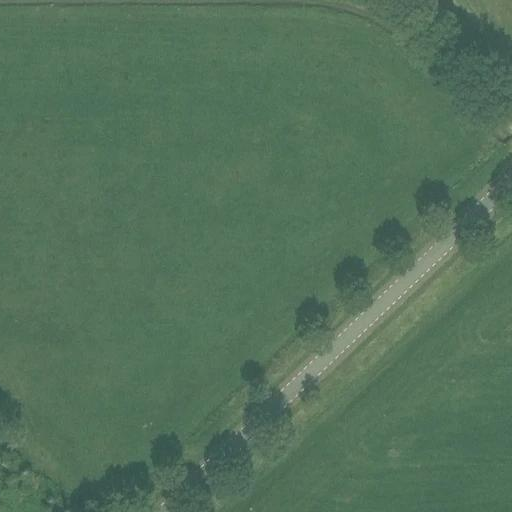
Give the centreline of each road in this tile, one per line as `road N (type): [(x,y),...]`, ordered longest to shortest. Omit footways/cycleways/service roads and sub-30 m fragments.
road 1 (tertiary): [(165,511),(511,175)]
road 2 (unclassified): [(511,115),(408,0)]
